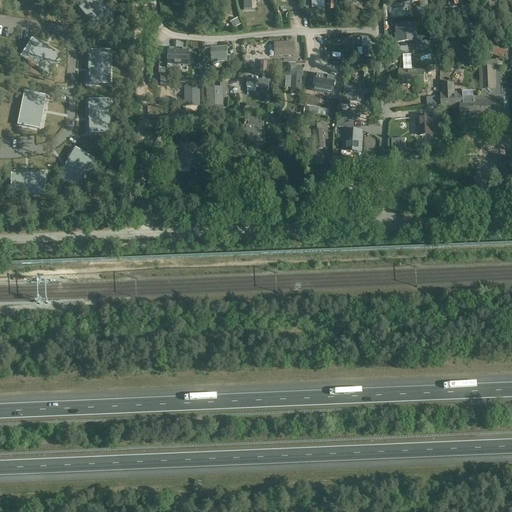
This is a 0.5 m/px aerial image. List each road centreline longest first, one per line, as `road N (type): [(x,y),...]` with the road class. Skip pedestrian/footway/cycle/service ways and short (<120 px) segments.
road 1 (motorway): [(0,468),(511,446)]
road 2 (motorway): [(511,389),(0,410)]
road 3 (unclassified): [(0,240),(387,224)]
road 4 (track): [(381,31),(189,38),(140,11)]
road 5 (track): [(146,233),(140,0)]
road 6 (residential): [(387,224),(380,0)]
road 7 (unclassified): [(387,224),(511,220)]
